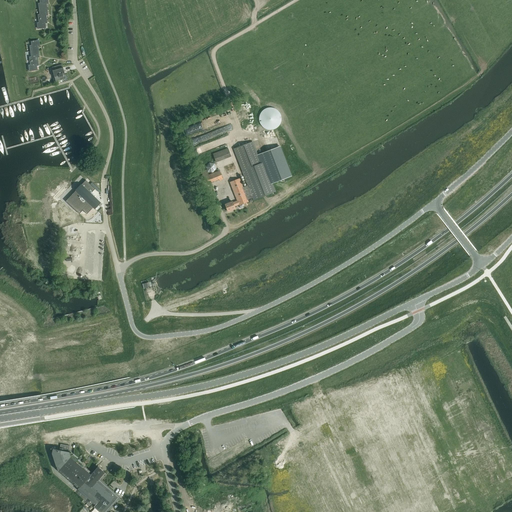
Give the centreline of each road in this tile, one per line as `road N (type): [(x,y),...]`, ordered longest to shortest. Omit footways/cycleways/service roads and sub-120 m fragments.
road 1 (trunk): [(511,174),(425,246),(310,313),(149,378),(0,406)]
road 2 (trunk): [(0,411),(119,392),(256,353),(388,287),(511,193)]
road 3 (unclassified): [(0,418),(212,383),(304,353),(413,302)]
road 4 (unclassified): [(434,202),(304,288),(201,331),(137,333),(118,270)]
road 5 (unclassified): [(178,511),(163,451),(171,433),(382,344),(417,322),(413,302)]
road 6 (residential): [(103,180),(110,129),(75,63),(73,0)]
